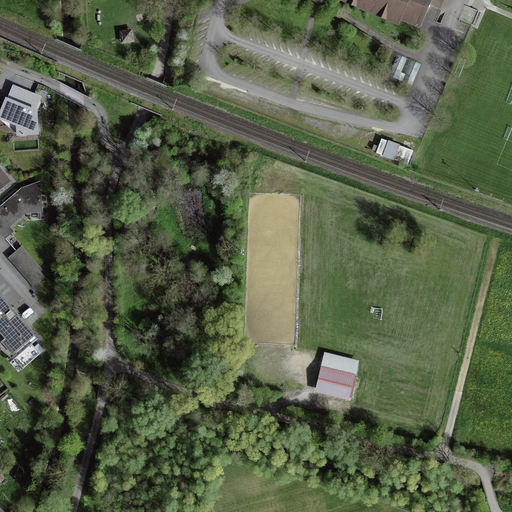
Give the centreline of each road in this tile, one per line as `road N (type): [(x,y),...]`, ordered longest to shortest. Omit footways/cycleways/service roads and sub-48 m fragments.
road 1 (track): [(110,359),(184,392),(476,465),(495,511)]
road 2 (track): [(443,457),(496,238)]
